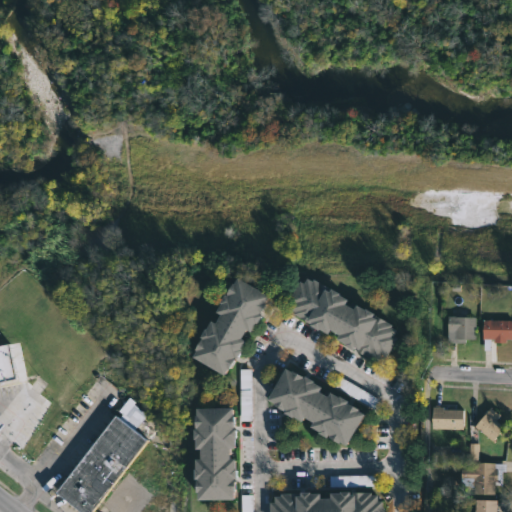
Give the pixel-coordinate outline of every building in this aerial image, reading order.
[(304,276),(310,280),(311,277),(336,291),(336,292),(344,297),(341,302),(350,306),(352,302),(361,307),(362,306),(390,323),(389,326),(394,328),(391,334),(396,337),(392,343),(394,344),(391,351),(389,349),(385,357),(380,354),(377,360),(371,357),(370,359),(341,344),(342,341),(334,337),(336,333),(326,327),(324,331),(316,327),(315,328),(306,324),(307,322),(291,313),(293,310),(287,307),(289,303),(285,301),(297,279),(301,282),(304,276)] [(240,279),(272,297),(268,303),(270,305),(263,316),(265,317),(260,325),(258,324),(253,333),(249,331),(243,340),(248,343),(243,351),(244,352),(233,371),(230,370),(226,376),(196,359),(200,352),(196,350),(208,330),(213,322),(218,324),(223,316),(218,313),(223,305),(221,304),(227,295),(228,296),(234,284),(236,285),(240,279)] [(463,308),(463,316),(475,317),(474,339),(466,339),(466,343),(449,343),(449,338),(446,338),(447,315),(454,315),(454,307),(463,308)] [(511,319),(511,339),(506,339),(506,342),(493,341),(493,338),(490,338),(489,350),(483,350),(483,319),(511,319)] [(18,379),(0,382),(0,347),(12,345),(18,379)] [(285,368),(288,370),(288,369),(299,375),(300,377),(301,374),(310,379),(309,380),(318,386),(315,389),(324,395),(327,390),(344,399),(343,401),(355,408),(354,409),(361,413),(342,443),(336,440),(335,442),(325,436),(324,437),(307,425),(309,421),(300,415),(297,419),(289,414),(288,416),(280,411),(282,408),(280,407),(279,409),(263,397),(281,366),(285,368)] [(466,411),(465,431),(434,430),(435,406),(446,407),(446,410),(466,411)] [(504,427),(492,441),(474,425),(490,407),(499,415),(494,419),(504,427)] [(233,411),(233,418),(235,418),(235,431),(234,431),(234,432),(237,432),(237,442),(235,442),(236,451),(231,452),(231,462),(236,462),(236,472),(237,472),(237,482),(233,482),(233,483),(235,483),(235,496),(234,496),(234,503),(198,503),(198,496),(196,496),(196,484),(198,484),(198,482),(195,482),(195,473),(196,473),(196,462),(201,462),(201,452),(196,453),(195,443),(194,443),(194,432),(197,432),(196,432),(195,419),(197,419),(197,411),(233,411)] [(88,511),(77,511),(52,492),(111,414),(143,439),(88,511)] [(0,418),(0,436),(8,424),(0,418)] [(507,471),(507,473),(503,473),(503,481),(497,483),(497,495),(475,494),(475,488),(461,487),(462,471),(476,471),(476,464),(508,465),(507,471)] [(347,491),(347,494),(350,494),(350,491),(369,492),(369,494),(376,495),(376,500),(380,500),(380,509),(384,509),(383,511),(266,511),(267,501),(272,502),(272,495),(278,495),(278,493),(285,492),(297,495),(297,491),(306,491),(316,492),(316,497),(326,498),(327,491),(347,491)] [(499,499),(498,511),(477,511),(478,500),(499,499)]
